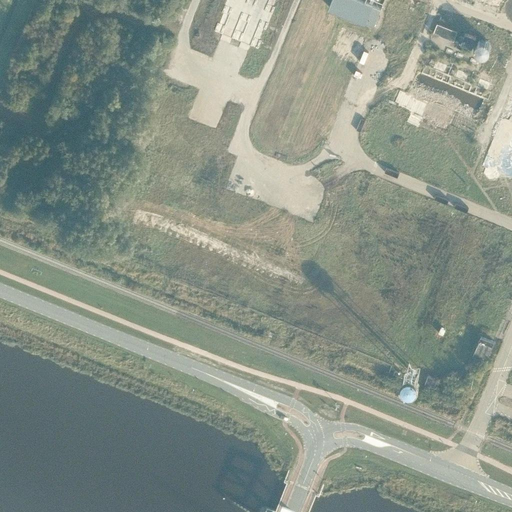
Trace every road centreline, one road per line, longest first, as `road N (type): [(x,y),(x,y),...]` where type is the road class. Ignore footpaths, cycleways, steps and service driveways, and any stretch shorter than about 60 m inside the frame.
road 1 (unknown): [(511,229),(342,153),(288,168),(249,152),(242,141),(258,96),(169,64),(195,0)]
road 2 (tertiary): [(314,438),(289,410),(0,289)]
road 3 (tertiary): [(458,473),(351,433),(314,438)]
road 4 (unclassified): [(458,473),(511,344)]
